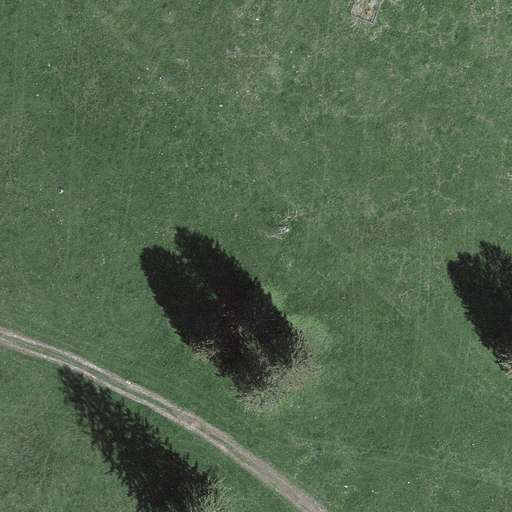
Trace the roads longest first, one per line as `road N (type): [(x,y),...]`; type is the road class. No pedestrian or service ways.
road 1 (track): [(0,333),(220,438),(310,511)]
road 2 (track): [(0,336),(178,415),(311,511)]
